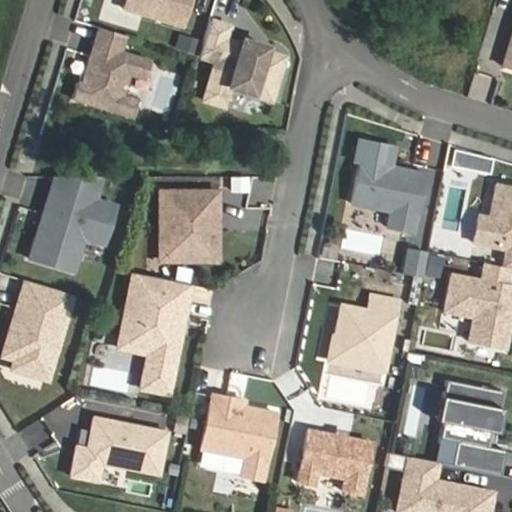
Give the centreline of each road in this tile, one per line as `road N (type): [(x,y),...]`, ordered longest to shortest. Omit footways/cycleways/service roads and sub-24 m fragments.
road 1 (residential): [(338,45),(307,98),(275,265),(238,327)]
road 2 (residential): [(511,126),(425,99),(338,45)]
road 3 (residential): [(42,0),(0,140)]
